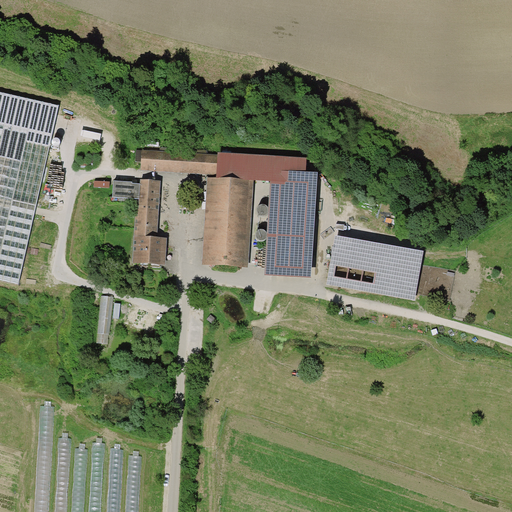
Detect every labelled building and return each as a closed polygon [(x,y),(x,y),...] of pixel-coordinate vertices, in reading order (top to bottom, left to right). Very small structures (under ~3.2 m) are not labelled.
[(27,130),(0,124),(0,252),(10,208),(27,130)] [(51,139),(35,135),(21,200),(38,203),(51,139)] [(75,142),(59,139),(46,205),(63,208),(75,142)] [(218,175),(220,154),(142,150),(141,171),(218,175)] [(218,175),(218,179),(254,182),(272,183),(267,277),(313,279),(319,173),(306,172),(307,159),(220,154),(218,175)] [(250,268),(254,182),(218,179),(208,179),(203,266),(250,268)] [(161,183),(139,182),(139,187),(138,202),(138,211),(135,211),(132,266),(165,268),(167,241),(157,240),(161,183)] [(132,184),(112,183),(111,201),(138,202),(139,187),(131,186),(132,184)] [(60,227),(39,223),(27,289),(47,293),(60,227)] [(424,251),(336,234),(327,285),(415,300),(424,251)]
